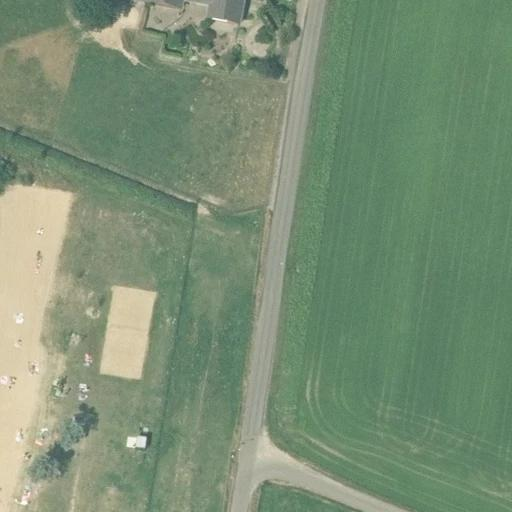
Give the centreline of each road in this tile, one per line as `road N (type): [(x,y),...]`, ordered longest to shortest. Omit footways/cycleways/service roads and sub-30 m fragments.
road 1 (tertiary): [(250,461),(317,0)]
road 2 (unclassified): [(250,461),(378,511)]
